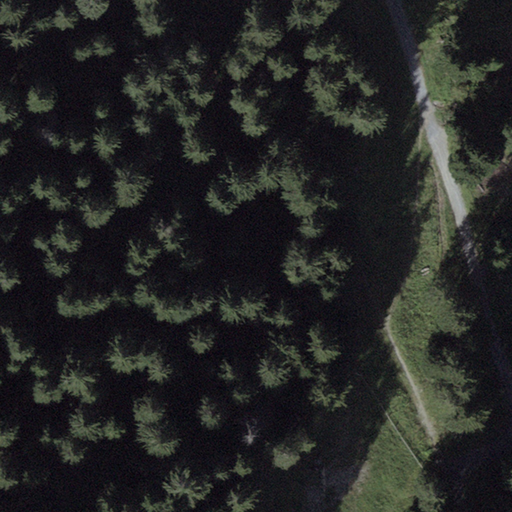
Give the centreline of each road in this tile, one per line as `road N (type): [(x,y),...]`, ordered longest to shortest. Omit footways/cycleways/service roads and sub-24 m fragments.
road 1 (track): [(416,59),(511,377)]
road 2 (track): [(511,426),(454,468),(477,511)]
